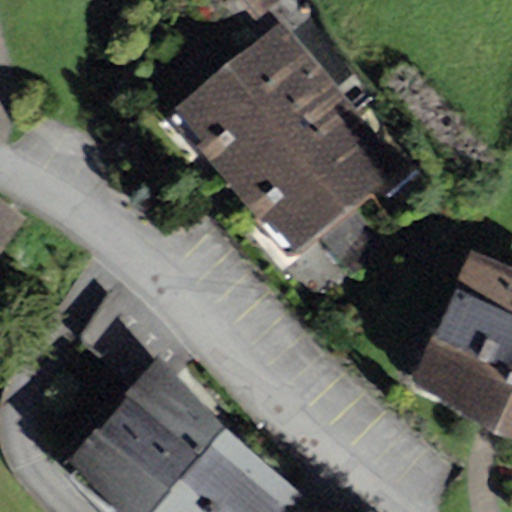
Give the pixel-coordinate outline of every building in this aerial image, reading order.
[(240,0),(258,18),(277,0),(240,0)] [(292,35),(174,126),(289,273),(406,182),(292,35)] [(0,241),(13,223),(0,213),(0,241)] [(511,303),(437,275),(381,419),(511,468),(511,303)] [(272,511),(287,496),(159,380),(86,460),(142,511),(272,511)]
